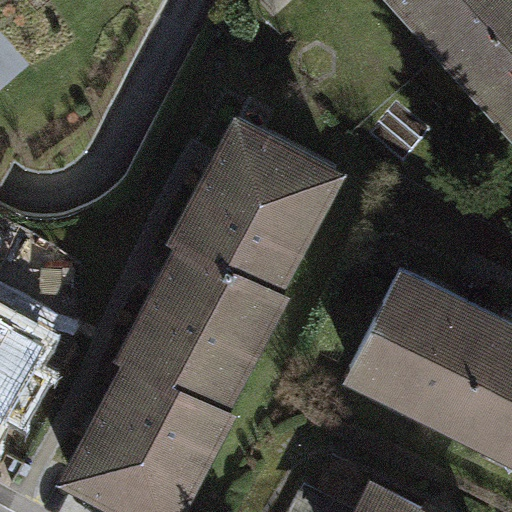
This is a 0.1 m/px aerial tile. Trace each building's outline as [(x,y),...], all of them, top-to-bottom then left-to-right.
[(511,0),(401,0),(511,125),(511,0)] [(353,164),(242,106),(213,160),(174,233),(183,237),(160,281),(122,351),(127,353),(90,423),(63,474),(135,511),(186,511),(244,404),(236,400),(297,285),(290,281),(353,164)] [(511,316),(404,264),(350,373),(511,452),(511,316)] [(58,339),(0,308),(0,446),(58,339)] [(360,511),(362,508),(303,479),(287,511),(360,511)] [(439,511),(377,481),(362,508),(360,511),(439,511)]
